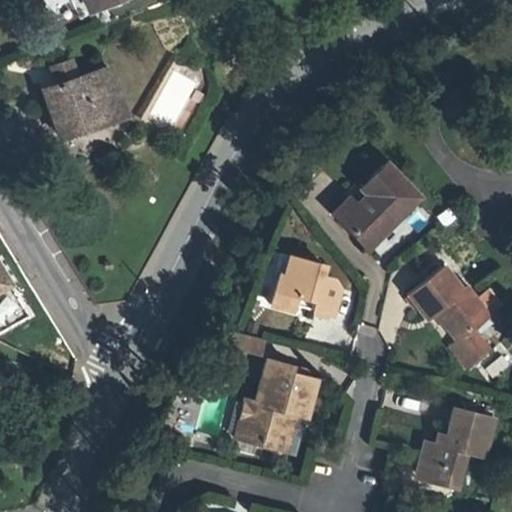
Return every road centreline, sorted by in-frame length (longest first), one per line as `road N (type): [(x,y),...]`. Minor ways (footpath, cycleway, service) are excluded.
road 1 (tertiary): [(124,379),(244,144),(298,86),(353,45),(469,0)]
road 2 (residential): [(0,177),(48,270),(124,379)]
road 3 (tertiary): [(70,511),(124,379)]
